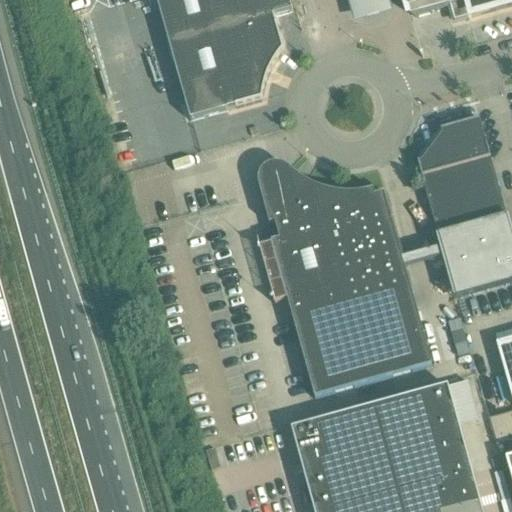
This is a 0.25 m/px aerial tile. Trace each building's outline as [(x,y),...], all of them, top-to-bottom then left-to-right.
[(109,0),(78,0),(81,8),(110,1),(109,0)] [(155,0),(191,124),(263,104),(264,95),(266,86),(269,77),(273,69),(278,61),(284,54),(274,19),(293,14),(288,0),(155,0)] [(389,0),(347,0),(353,21),(392,10),(389,0)] [(511,0),(404,0),(410,22),(451,10),(454,24),(511,7),(511,0)] [(105,15),(107,38),(117,37),(114,14),(105,15)] [(442,252),(403,263),(405,271),(444,260),(452,290),(511,273),(511,237),(507,220),(491,161),(480,122),(441,133),(441,134),(442,137),(422,164),(419,165),(418,165),(422,180),(438,239),(442,252)] [(374,199),(372,193),(362,195),(350,196),(339,195),(328,193),(317,190),(295,178),(289,171),(280,167),(270,167),(264,171),(259,179),(258,190),(269,227),(274,226),(279,243),(271,245),(314,401),(432,369),(405,271),(403,263),(393,228),(390,215),(384,196),(374,199)] [(240,232),(239,221),(222,222),(223,234),(240,232)] [(195,246),(202,268),(213,264),(206,242),(195,246)] [(511,342),(496,347),(511,401),(511,342)] [(482,511),(448,389),(292,432),(314,511),(482,511)] [(511,443),(511,414),(489,421),(497,448),(511,443)]
